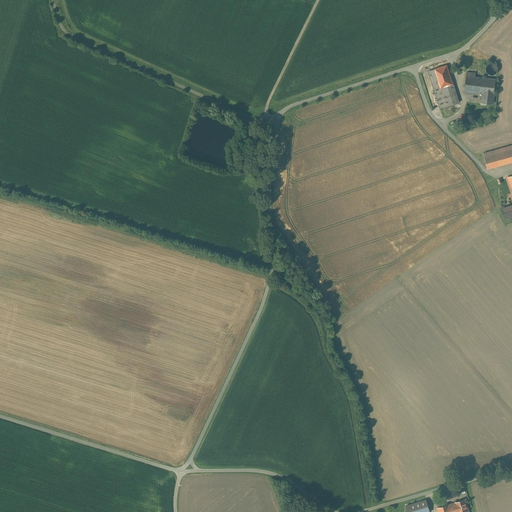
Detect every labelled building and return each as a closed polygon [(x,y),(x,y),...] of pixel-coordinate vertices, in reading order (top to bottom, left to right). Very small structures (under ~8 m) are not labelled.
[(461,101),(448,63),(429,69),(441,107),(461,101)] [(493,63),(491,64),(489,65),(488,67),(488,68),(488,70),(489,72),(490,73),(491,74),(492,74),(493,75),(494,74),(496,74),(497,73),(499,72),(499,70),(499,68),(499,67),(498,65),(497,64),(496,63),(493,63)] [(477,71),(468,70),(466,92),(483,93),(482,104),(495,105),(498,77),(477,75),(477,71)] [(511,144),(483,153),(488,169),(511,162),(511,144)] [(511,216),(511,204),(501,208),(505,219),(511,216)] [(469,497),(437,508),(438,511),(465,511),(473,510),(469,497)] [(425,500),(405,506),(407,511),(428,511),(429,511),(425,500)]
